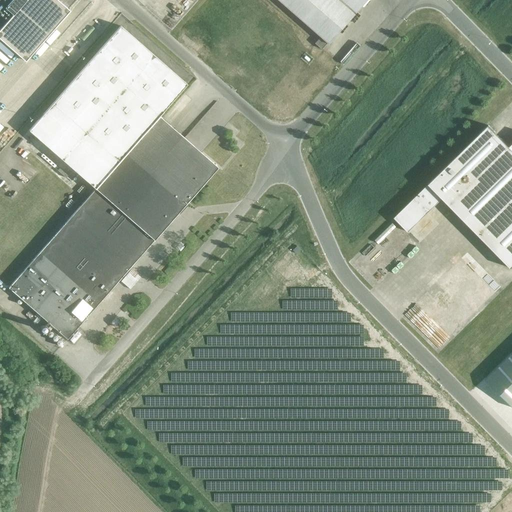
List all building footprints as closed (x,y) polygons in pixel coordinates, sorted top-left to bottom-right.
[(0,0),(0,16),(6,22),(0,27),(0,39),(25,61),(69,11),(56,0),(0,0)] [(330,43),(367,0),(280,0),(322,36),(315,44),(322,50),(328,42),(330,43)] [(81,38),(83,40),(94,28),(91,25),(81,38)] [(218,168),(159,116),(186,84),(120,26),(29,131),(95,189),(8,288),(67,340),(218,168)] [(511,144),(509,147),(488,126),(413,199),(428,213),(442,199),(475,232),(511,269),(511,267),(511,144)] [(277,260),(265,273),(270,277),(282,265),(277,260)] [(116,328),(121,322),(116,318),(111,324),(116,328)] [(511,352),(485,379),(499,394),(511,381),(511,352)] [(511,381),(499,394),(511,407),(511,381)]
